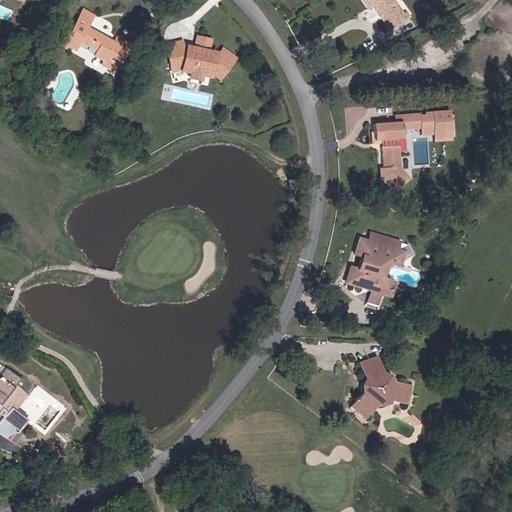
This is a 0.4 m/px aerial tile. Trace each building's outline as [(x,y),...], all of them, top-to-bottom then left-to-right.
[(387,32),(403,20),(388,0),(358,0),(367,12),(371,9),(387,32)] [(105,63),(119,70),(133,41),(123,36),(119,42),(93,27),(95,23),(84,17),(70,41),(80,47),(88,36),(104,46),(100,54),(107,58),(105,63)] [(202,52),(214,54),(215,44),(204,43),(202,52)] [(217,77),(226,82),(240,62),(227,54),(220,62),(218,55),(214,54),(202,52),(194,51),(194,53),(187,52),(185,44),(172,47),(177,71),(212,81),(217,77)] [(438,140),(457,140),(454,111),(398,114),(385,111),(365,113),(365,120),(365,126),(376,126),(376,131),(373,131),(374,155),(380,155),(381,170),(395,194),(416,180),(406,166),(403,146),(410,138),(437,136),(438,140)] [(373,131),(376,131),(376,126),(365,126),(365,120),(361,120),(360,131),(373,131)] [(381,244),(384,236),(373,233),(370,240),(381,244)] [(370,240),(356,235),(350,251),(359,254),(355,266),(346,263),(341,279),(367,288),(377,291),(386,287),(382,278),(376,276),(374,271),(377,262),(382,259),(388,261),(397,257),(393,248),(395,241),(384,236),(381,244),(370,240)] [(374,300),(377,291),(367,288),(364,296),(374,300)] [(387,395),(403,399),(408,382),(386,376),(379,369),(373,350),(355,357),(362,378),(361,383),(356,390),(343,403),(356,417),(374,399),(387,395)] [(32,421),(21,413),(35,396),(19,383),(23,377),(11,367),(3,377),(0,374),(0,414),(6,408),(12,413),(9,417),(25,429),(32,421)]
